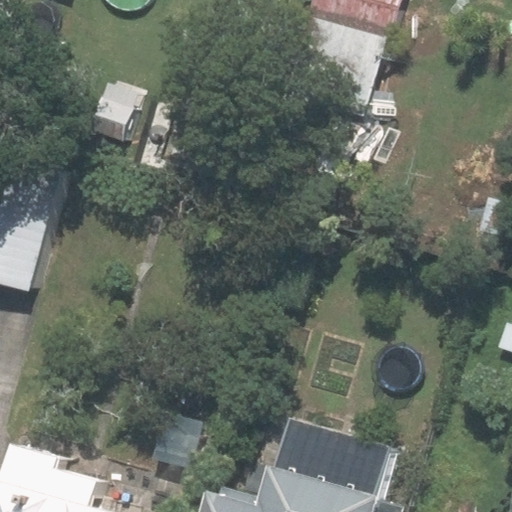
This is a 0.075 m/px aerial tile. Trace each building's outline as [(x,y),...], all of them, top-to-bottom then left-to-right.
[(409,33),(415,9),(417,0),(339,0),(335,17),(315,101),(389,118),(409,33)] [(0,275),(52,286),(76,177),(0,160),(0,275)] [(291,234),(277,290),(313,299),(328,243),(291,234)] [(400,511),(420,443),(277,401),(248,500),(234,496),(231,495),(226,511),(400,511)] [(225,440),(167,420),(154,460),(212,480),(225,440)] [(39,441),(15,511),(162,511),(163,511),(124,498),(133,471),(39,441)]
